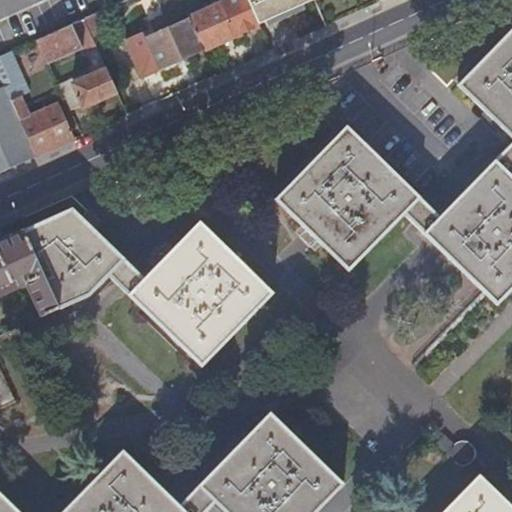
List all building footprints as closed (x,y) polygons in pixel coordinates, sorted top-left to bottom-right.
[(182,1),(182,0),(167,0),(171,9),(176,7),(182,21),(170,26),(168,22),(160,25),(162,30),(147,37),(145,32),(127,40),(143,76),(204,49),(190,17),(182,1)] [(248,0),(228,0),(190,17),(204,49),(235,35),(236,36),(259,25),(248,0)] [(315,0),(248,0),(259,25),(264,23),(281,16),(315,0)] [(106,33),(97,13),(86,18),(95,38),(106,33)] [(86,52),(99,47),(95,38),(86,18),(74,24),(84,48),(86,52)] [(74,24),(38,39),(49,64),(84,48),(74,24)] [(511,26),(458,83),(499,124),(511,136),(511,26)] [(0,75),(36,156),(74,139),(58,103),(29,115),(21,96),(26,94),(8,53),(0,56),(0,75)] [(83,107),(118,91),(107,66),(91,73),(89,69),(58,83),(71,111),(82,106),(83,107)] [(0,171),(36,156),(0,75),(0,171)] [(403,212),(418,195),(345,125),(275,199),(320,242),(348,269),(403,212)] [(511,142),(505,149),(495,159),(511,175),(511,142)] [(439,215),(423,232),(498,303),(511,288),(511,175),(495,159),(439,215)] [(432,208),(418,195),(403,212),(416,225),(423,232),(439,215),(432,208)] [(87,296),(109,274),(122,255),(91,225),(74,208),(23,231),(59,309),(87,296)] [(146,279),(131,295),(203,365),(273,293),(201,222),(174,250),(146,279)] [(23,231),(0,241),(0,294),(28,281),(44,316),(59,309),(23,231)] [(118,283),(131,295),(146,279),(134,267),(122,255),(109,274),(118,283)] [(0,407),(16,400),(0,363),(0,407)] [(269,413),(198,485),(214,501),(225,511),(314,511),(342,484),(269,413)] [(434,446),(436,447),(452,463),(454,461),(460,464),(466,464),(470,461),(474,456),(474,450),(471,445),(465,441),(458,442),(454,445),(445,437),(444,435),(434,446)] [(183,511),(177,506),(121,451),(60,511),(183,511)] [(511,511),(511,506),(479,475),(442,511),(511,511)] [(191,492),(177,506),(183,511),(203,511),(214,501),(198,485),(191,492)] [(20,511),(0,492),(0,511),(20,511)]
